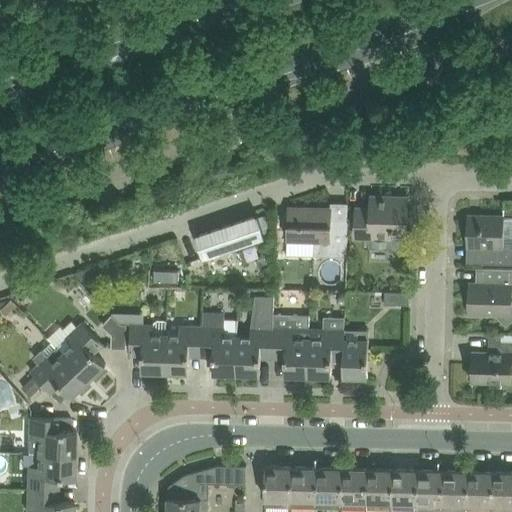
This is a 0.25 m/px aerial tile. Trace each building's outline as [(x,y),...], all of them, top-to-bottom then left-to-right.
[(335,58),(337,70),(380,62),(378,49),(335,58)] [(442,139),(430,138),(430,150),(442,150),(442,139)] [(389,250),(406,250),(406,245),(407,245),(408,196),(371,195),(371,207),(356,207),(356,238),(368,238),(367,244),(370,244),(370,247),(389,247),(389,250)] [(319,207),(288,206),(287,238),(317,239),(317,255),(347,256),(348,218),(348,204),(331,203),(331,210),(319,210),(319,207)] [(258,214),(196,235),(203,256),(266,235),(264,232),(271,230),(265,214),(259,216),(258,214)] [(480,219),(468,218),(467,246),(471,246),(471,262),(511,263),(511,245),(503,245),(504,215),(480,215),(480,219)] [(265,258),(257,261),(260,269),(268,266),(265,258)] [(96,266),(86,275),(96,287),(106,277),(96,266)] [(470,282),(470,313),(493,313),(504,326),(511,318),(511,300),(511,297),(511,296),(511,267),(482,267),(482,278),(479,278),(479,283),(470,282)] [(154,269),(154,281),(179,282),(179,269),(154,269)] [(385,304),(410,304),(410,292),(385,291),(385,304)] [(261,351),(273,351),(274,327),(275,295),(260,295),(258,327),(251,326),(251,335),(238,335),(237,373),(260,374),(261,351)] [(9,297),(0,301),(0,310),(5,315),(16,305),(9,297)] [(112,314),(103,324),(104,325),(105,327),(113,333),(113,347),(127,347),(127,323),(122,323),(114,316),(112,314)] [(237,373),(238,335),(239,319),(225,319),(225,326),(203,325),(202,349),(214,350),(213,372),(237,373)] [(131,323),(131,347),(135,347),(134,351),(143,352),(142,371),(166,371),(167,333),(167,321),(156,320),(154,324),(131,323)] [(80,337),(63,353),(89,380),(106,364),(90,347),(99,339),(86,324),(83,321),(74,330),(80,337)] [(190,349),(202,349),(203,325),(190,325),(190,334),(167,333),(166,371),(189,372),(190,349)] [(285,374),(308,375),(309,337),(286,336),(287,327),(274,327),(273,351),(285,351),(285,374)] [(332,353),(344,353),(345,338),(345,329),(323,328),(323,337),(309,337),(308,375),(332,375),(332,353)] [(344,353),(344,376),(368,376),(369,338),(369,329),(359,329),(359,338),(345,338),(344,353)] [(472,381),(472,389),(473,389),(473,381),(511,382),(511,333),(501,333),(501,351),(489,351),(486,351),(473,351),(472,381)] [(89,380),(63,353),(51,340),(35,356),(40,362),(31,371),(47,388),(56,380),(72,396),(89,380)] [(33,376),(21,387),(30,397),(42,386),(33,376)] [(29,452),(38,452),(76,453),(76,430),(54,429),(54,417),(30,416),(29,452)] [(28,465),(28,488),(52,488),(52,476),(75,477),(76,453),(38,452),(37,465),(28,465)] [(208,511),(210,482),(246,483),(247,465),(219,464),(186,474),(169,485),(169,497),(168,497),(168,498),(168,511),(208,511)] [(265,505),(291,506),(292,465),(291,465),(291,466),(267,465),(267,464),(266,464),(265,505)] [(291,506),(316,507),(317,466),(316,466),(293,466),(293,465),(292,465),(291,506)] [(316,507),(341,507),(342,467),(318,467),(318,466),(317,466),(316,507)] [(341,507),(366,508),(367,468),(343,467),(343,466),(342,466),(342,467),(341,507)] [(366,508),(391,509),(392,469),(368,468),(368,467),(367,467),(367,468),(366,508)] [(391,509),(417,509),(418,469),(394,469),(394,468),(392,468),(392,469),(391,509)] [(417,509),(442,510),(443,470),(419,469),(419,468),(418,468),(418,469),(417,509)] [(443,470),(442,510),(458,510),(457,511),(466,511),(467,510),(468,471),(444,470),(444,469),(443,469),(443,470)] [(467,510),(492,511),(493,471),(469,471),(469,470),(468,470),(467,510)] [(493,471),(492,511),(511,511),(511,471),(494,471),(494,470),(493,470),(493,471)] [(36,510),(36,511),(73,511),(74,501),(51,500),(52,488),(28,488),(27,510),(36,510)] [(237,502),(236,511),(245,511),(245,502),(237,502)]
